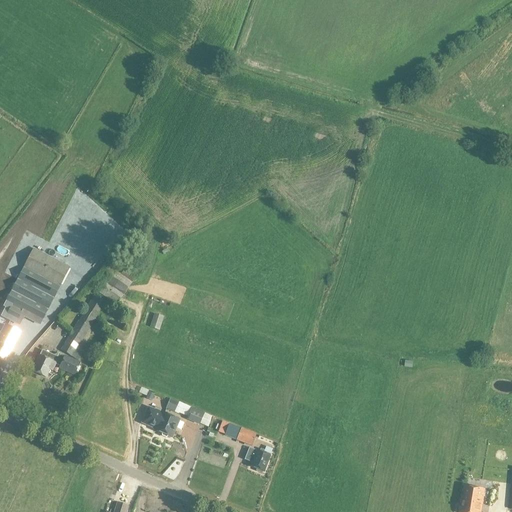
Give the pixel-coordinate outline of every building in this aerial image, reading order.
[(4,304),(12,308),(6,320),(16,326),(22,313),(42,322),(70,268),(33,249),(4,304)] [(110,271),(96,292),(116,305),(131,284),(110,271)] [(71,358),(77,348),(105,303),(93,297),(59,352),(71,358)] [(150,326),(158,329),(162,316),(154,314),(150,326)] [(19,332),(5,325),(0,335),(0,356),(6,360),(19,332)] [(77,348),(71,358),(77,362),(83,351),(77,348)] [(51,371),(55,364),(54,364),(57,358),(42,351),(32,372),(46,378),(49,370),(51,371)] [(59,353),(57,358),(54,364),(55,364),(59,366),(58,369),(74,377),(80,364),(59,353)] [(454,376),(470,375),(469,364),(454,365),(454,376)] [(143,390),(145,385),(138,382),(135,388),(143,390)] [(154,395),(149,392),(146,400),(151,402),(154,395)] [(183,405),(170,400),(166,409),(179,414),(183,405)] [(142,424),(155,429),(154,431),(161,434),(161,436),(166,438),(168,436),(171,438),(175,428),(180,430),(183,424),(178,421),(179,421),(163,414),(163,415),(159,413),(161,410),(155,407),(154,411),(148,408),(142,424)] [(192,410),(188,420),(200,425),(204,415),(192,410)] [(225,436),(236,440),(240,429),(222,422),(218,432),(225,435),(225,436)] [(240,429),(236,440),(252,447),(256,435),(240,429)] [(251,463),(250,467),(256,469),(256,472),(261,474),(262,472),(263,472),(269,457),(249,448),(244,461),(244,460),(249,462),(251,463)] [(480,511),(484,490),(465,487),(460,511),(480,511)] [(164,502),(173,502),(173,493),(164,493),(164,502)] [(125,511),(127,506),(116,502),(113,511),(125,511)]
